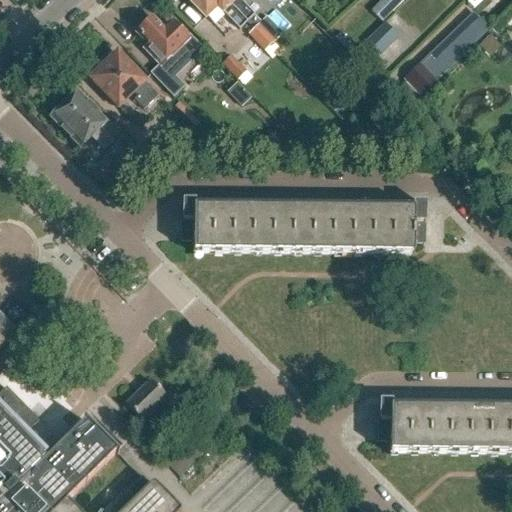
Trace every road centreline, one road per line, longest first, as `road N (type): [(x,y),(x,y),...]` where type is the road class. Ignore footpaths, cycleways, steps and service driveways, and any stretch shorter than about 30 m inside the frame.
road 1 (residential): [(511,256),(449,194),(420,185),(179,183),(120,236)]
road 2 (residential): [(315,437),(120,236)]
road 3 (residential): [(315,437),(369,387),(511,385)]
road 4 (residential): [(120,236),(0,114)]
